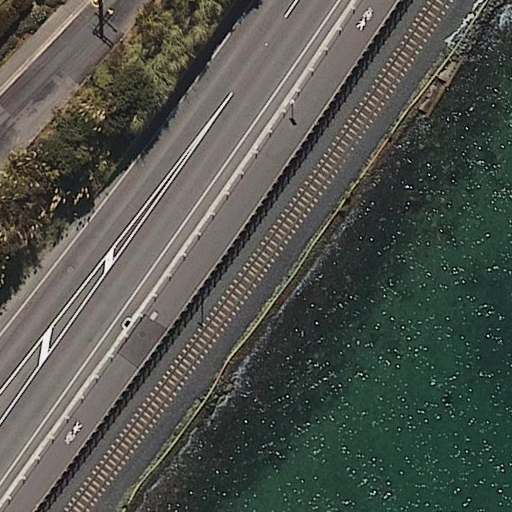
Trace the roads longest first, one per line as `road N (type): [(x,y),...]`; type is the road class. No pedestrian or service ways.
road 1 (trunk): [(289,0),(0,395)]
road 2 (residential): [(0,136),(119,0)]
